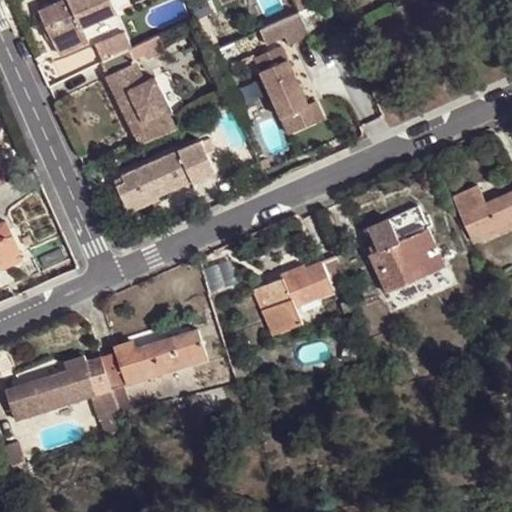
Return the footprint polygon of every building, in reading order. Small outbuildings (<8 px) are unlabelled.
[(125,0),(67,0),(46,10),(49,16),(41,20),(51,42),(58,39),(60,42),(82,32),(81,30),(129,8),(125,0)] [(306,0),(291,0),(295,8),(307,2),(306,0)] [(49,16),(46,10),(38,13),(41,20),(49,16)] [(297,12),(258,30),(264,43),(285,34),(288,43),(308,34),(297,12)] [(88,44),(82,32),(60,42),(58,39),(51,42),(59,57),(88,44)] [(157,37),(101,64),(121,107),(142,151),(144,151),(180,134),(157,84),(144,90),(131,62),(142,56),(144,60),(164,50),(157,37)] [(287,59),(261,71),(289,134),(306,126),(323,119),(315,101),(308,104),(287,59)] [(203,143),(116,181),(128,208),(136,205),(138,209),(161,199),(159,195),(194,180),(196,186),(217,176),(203,143)] [(511,195),(484,207),(476,187),(464,193),(452,199),(471,245),(511,227),(511,195)] [(392,215),(397,236),(425,229),(420,209),(392,215)] [(371,256),(388,295),(411,285),(444,272),(426,231),(399,244),(390,222),(377,227),(364,233),(373,254),(371,256)] [(0,270),(3,269),(2,265),(21,257),(5,223),(0,225),(0,270)] [(353,302),(341,273),(311,287),(308,284),(297,289),(287,294),(288,297),(268,305),(278,326),(297,318),(301,326),(353,302)] [(388,295),(395,313),(419,303),(411,285),(388,295)] [(117,360),(101,363),(111,399),(212,370),(203,340),(139,357),(137,350),(127,353),(117,355),(117,360)] [(111,399),(101,363),(88,367),(87,364),(68,368),(70,378),(38,386),(6,394),(15,425),(91,403),(98,427),(117,422),(111,399)]
